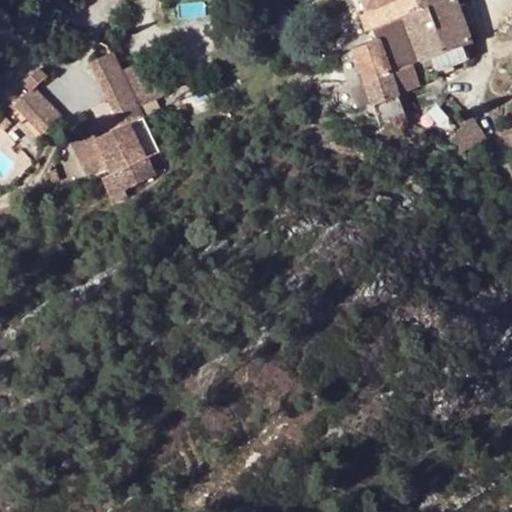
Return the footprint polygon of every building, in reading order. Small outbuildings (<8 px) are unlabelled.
[(357,0),(372,46),(338,58),(341,67),(354,64),(363,89),(394,77),(408,72),(417,69),(398,25),(421,15),(414,0),(357,0)] [(474,48),(454,0),(414,0),(421,15),(398,25),(417,69),(429,65),(468,51),(474,48)] [(474,64),(468,51),(429,65),(434,80),(474,64)] [(147,63),(125,74),(142,109),(164,97),(147,63)] [(23,83),(32,94),(36,90),(48,79),(39,68),(23,83)] [(394,77),(401,97),(415,91),(408,72),(394,77)] [(142,109),(125,74),(102,85),(123,130),(133,126),(147,119),(142,109)] [(394,77),(363,89),(371,111),(402,101),(401,97),(394,77)] [(38,136),(61,115),(36,90),(32,94),(16,110),(38,136)] [(165,150),(147,119),(133,126),(156,174),(172,166),(165,150)] [(156,174),(133,126),(123,130),(96,143),(101,150),(106,165),(97,170),(110,196),(156,174)] [(79,160),(101,150),(96,143),(92,132),(71,141),(79,160)] [(86,175),(97,170),(106,165),(101,150),(79,160),(86,175)]
